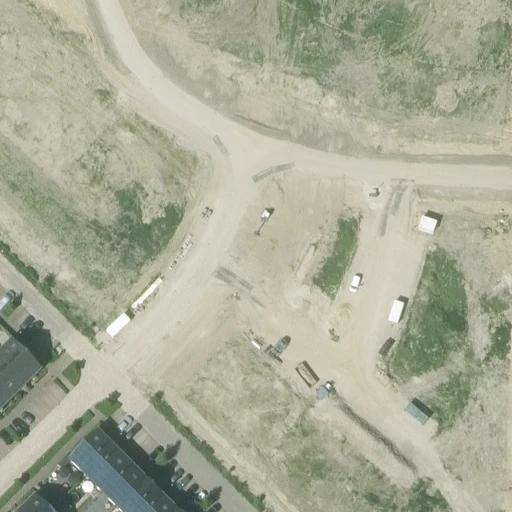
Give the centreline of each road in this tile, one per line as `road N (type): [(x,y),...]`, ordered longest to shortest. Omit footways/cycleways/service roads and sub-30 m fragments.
road 1 (residential): [(243,149),(248,175),(222,247),(103,374)]
road 2 (residential): [(243,149),(511,180)]
road 3 (residential): [(117,0),(133,49),(243,149)]
road 4 (residential): [(103,374),(241,511)]
road 5 (residential): [(0,270),(103,374)]
road 6 (residential): [(103,374),(0,478)]
